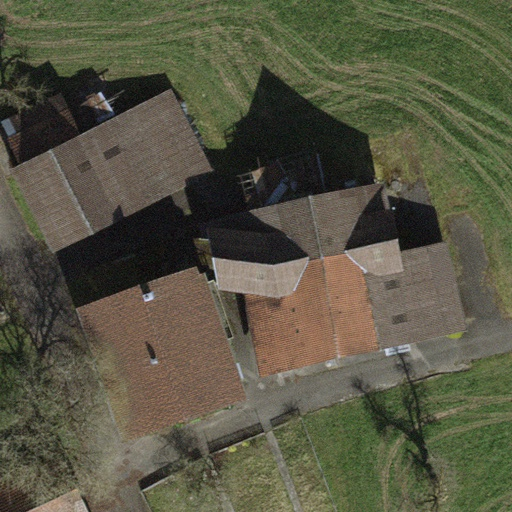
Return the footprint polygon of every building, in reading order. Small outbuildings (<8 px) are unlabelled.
[(25,169),(63,244),(160,194),(122,119),(25,169)] [(267,171),(268,201),(324,199),(323,169),(267,171)] [(287,345),(291,361),(459,324),(442,248),(391,259),(383,222),(368,224),(361,192),(203,228),(205,237),(217,238),(225,284),(274,288),(279,311),(259,316),(267,349),(287,345)] [(193,278),(92,312),(100,336),(92,339),(96,351),(104,348),(132,430),(233,397),(214,340),(229,334),(212,282),(196,288),(193,278)] [(77,511),(56,466),(0,491),(0,511),(77,511)]
